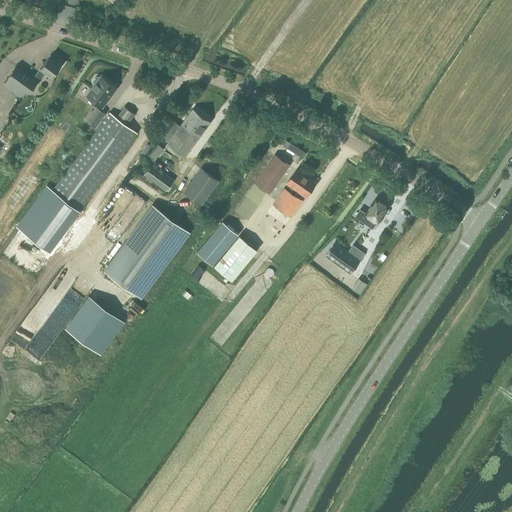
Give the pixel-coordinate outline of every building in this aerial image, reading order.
[(63,63),(50,54),(33,78),(16,66),(8,77),(30,93),(38,82),(38,83),(46,73),(52,78),(63,63)] [(87,120),(95,126),(106,113),(100,109),(103,106),(118,87),(103,75),(101,77),(100,76),(97,76),(94,80),(95,82),(96,84),(88,94),(100,104),(97,107),(97,106),(87,120)] [(79,208),(138,132),(127,124),(135,114),(125,106),(117,117),(110,112),(51,188),(79,208)] [(172,118),(160,134),(169,141),(168,142),(186,156),(210,122),(193,108),(180,125),(172,118)] [(286,139),(282,145),(287,148),(286,150),(294,154),(295,152),(303,157),(306,152),(286,139)] [(164,148),(157,143),(145,159),(152,164),(153,163),(164,148)] [(151,146),(147,144),(142,152),(146,155),(151,146)] [(269,193),(289,164),(274,154),(235,210),(248,219),(258,205),(267,191),(269,193)] [(175,180),(153,163),(152,164),(145,174),(167,191),(175,180)] [(201,204),(219,180),(202,168),(184,192),(201,204)] [(284,188),(283,188),(283,189),(273,204),(291,216),(301,201),(302,201),(302,200),(294,195),(298,190),(306,196),(315,183),(307,177),(307,176),(304,175),(296,169),(286,183),(293,187),(290,192),(284,188)] [(47,185),(18,227),(53,253),(84,211),(79,208),(51,188),(47,185)] [(387,207),(376,199),(366,213),(360,209),(355,216),(372,228),(377,221),(378,219),(379,220),(382,216),(381,215),(387,207)] [(188,231),(153,205),(105,272),(140,297),(188,231)] [(212,265),(238,234),(223,221),(197,252),(212,265)] [(239,235),(214,266),(231,280),(257,250),(239,235)] [(349,273),(359,259),(334,241),(324,254),(349,273)] [(122,320),(89,297),(65,329),(98,353),(122,320)]
